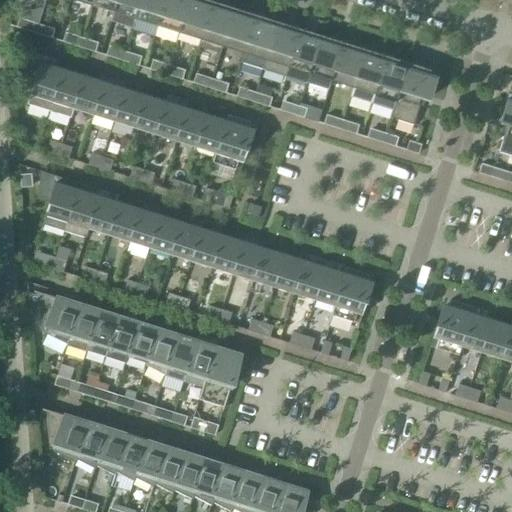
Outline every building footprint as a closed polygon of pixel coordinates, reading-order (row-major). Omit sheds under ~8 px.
[(93,0),(92,5),(113,12),(117,0),(93,0)] [(132,28),(135,19),(141,0),(117,0),(113,12),(111,21),(132,28)] [(141,0),(135,19),(157,26),(165,0),(141,0)] [(165,0),(157,26),(179,33),(189,0),(165,0)] [(189,0),(179,33),(200,39),(211,6),(201,3),(201,0),(189,0)] [(220,53),(222,46),(234,8),(223,4),(221,9),(211,6),(200,39),(198,46),(220,53)] [(222,46),(244,53),(254,20),(244,17),(246,11),(234,8),(222,46)] [(241,62),(263,69),(278,21),(266,18),(265,23),(254,20),(244,53),(241,62)] [(18,28),(34,33),(37,24),(21,19),(18,28)] [(263,69),(285,76),(298,34),(288,30),(289,25),(278,21),(263,69)] [(37,24),(34,33),(49,38),(52,29),(37,24)] [(285,76),(306,83),(321,35),(310,32),(308,37),(298,34),(285,76)] [(65,43),(79,47),(81,38),(67,34),(65,43)] [(328,90),(331,80),(341,47),(331,44),(333,39),(321,35),(306,83),(328,90)] [(81,38),(79,47),(93,52),(96,42),(81,38)] [(331,80),(353,87),(365,49),(353,45),(352,50),(341,47),(331,80)] [(108,56),(122,61),(125,52),(111,47),(108,56)] [(350,97),(372,104),(385,61),(375,58),(376,52),(365,49),(353,87),(350,97)] [(27,104),(49,111),(62,69),(53,66),(55,61),(24,50),(24,77),(35,80),(27,104)] [(125,52),(122,61),(136,65),(139,56),(125,52)] [(372,104),(393,110),(396,101),(408,63),(397,59),(395,64),(385,61),(372,104)] [(151,70),(166,75),(168,65),(154,61),(151,70)] [(396,101),(393,110),(390,118),(413,125),(423,95),(430,98),(436,77),(420,72),(422,67),(408,63),(396,101)] [(168,65),(166,75),(180,79),(182,70),(168,65)] [(71,118),(73,109),(72,108),(82,76),(62,69),(49,111),(71,118)] [(195,84),(209,88),(212,79),(198,75),(195,84)] [(73,109),(93,115),(103,82),(82,76),(72,108),(73,109)] [(212,79),(209,88),(223,93),(226,84),(212,79)] [(93,115),(113,121),(124,89),(103,82),(93,115)] [(238,97),(253,102),(255,93),(241,88),(238,97)] [(113,121),(134,128),(144,95),(124,89),(113,121)] [(255,93),(253,102),(267,106),(269,97),(255,93)] [(134,128),(155,134),(165,102),(144,95),(134,128)] [(511,155),(511,100),(507,100),(501,120),(508,122),(499,152),(511,155)] [(155,134),(175,141),(185,108),(165,102),(155,134)] [(282,111),(296,115),(299,106),(285,102),(282,111)] [(299,106),(296,115),(310,120),(313,111),(299,106)] [(175,141),(196,147),(206,114),(185,108),(175,141)] [(196,147),(215,153),(216,154),(227,121),(225,121),(206,114),(196,147)] [(250,122),(227,115),(225,121),(227,121),(216,154),(215,153),(212,163),(235,170),(238,161),(243,162),(246,151),(249,145),(252,132),(253,129),(248,128),(250,122)] [(326,125),(340,129),(342,120),(328,116),(326,125)] [(342,120),(340,129),(354,134),(357,124),(342,120)] [(369,138),(381,142),(384,133),(372,129),(369,138)] [(384,133),(381,142),(393,146),(396,137),(384,133)] [(46,152),(57,156),(61,144),(50,141),(46,152)] [(408,151),(418,154),(421,145),(411,142),(408,151)] [(61,144),(57,156),(68,159),(72,148),(61,144)] [(87,165),(98,169),(102,157),(91,154),(87,165)] [(102,157),(98,169),(109,172),(113,161),(102,157)] [(478,173),(488,176),(491,167),(481,164),(478,173)] [(129,178),(140,182),(143,170),(132,167),(129,178)] [(42,224),(63,231),(77,189),(68,187),(70,181),(39,170),(40,197),(50,200),(42,224)] [(143,170),(140,182),(150,185),(154,174),(143,170)] [(170,191),(181,195),(184,183),(173,180),(170,191)] [(184,183),(181,195),(192,198),(195,186),(184,183)] [(201,201),(215,205),(219,193),(205,188),(201,201)] [(86,238),(88,229),(87,228),(98,196),(77,189),(63,231),(86,238)] [(219,193),(215,205),(228,209),(232,197),(219,193)] [(87,228),(88,229),(108,235),(118,202),(98,196),(87,228)] [(108,235),(128,241),(139,209),(118,202),(108,235)] [(250,204),(246,215),(257,219),(261,208),(250,204)] [(128,241),(149,248),(159,215),(139,209),(128,241)] [(149,248),(170,254),(180,222),(159,215),(149,248)] [(170,254),(190,261),(201,228),(180,222),(170,254)] [(190,261),(211,267),(221,235),(201,228),(190,261)] [(211,267),(232,274),(242,241),(221,235),(211,267)] [(232,274),(252,280),(262,247),(242,241),(232,274)] [(252,280),(273,287),(283,254),(262,247),(252,280)] [(32,263),(52,269),(55,258),(35,251),(32,263)] [(273,287),(294,293),(304,261),(283,254),(273,287)] [(55,258),(52,269),(63,273),(66,261),(55,258)] [(294,293),(314,300),(319,284),(324,267),(304,261),(294,293)] [(82,279),(93,282),(96,271),(85,267),(82,279)] [(314,300),(334,306),(335,306),(345,273),(344,273),(324,267),(319,284),(314,300)] [(331,315),(354,322),(356,313),(362,315),(371,285),(372,282),(367,280),(369,275),(346,267),(344,273),(345,273),(335,306),(334,306),(331,315)] [(96,271),(93,282),(104,286),(107,274),(96,271)] [(123,292),(134,295),(138,284),(127,280),(123,292)] [(138,284),(134,295),(145,298),(148,287),(138,284)] [(28,293),(29,305),(41,305),(40,293),(36,292),(35,296),(28,293)] [(67,345),(69,337),(79,305),(40,293),(41,305),(41,317),(50,320),(45,333),(67,345)] [(165,305),(175,308),(179,297),(168,293),(165,305)] [(179,297),(175,308),(186,312),(190,300),(179,297)] [(438,339),(435,348),(458,355),(461,346),(460,346),(470,313),(471,313),(473,307),(450,300),(449,306),(443,304),(442,307),(433,337),(438,339)] [(69,337),(88,343),(98,311),(79,305),(69,337)] [(206,318),(217,321),(221,310),(210,306),(206,318)] [(221,310),(217,321),(228,325),(231,313),(221,310)] [(86,351),(105,357),(118,317),(98,311),(88,343),(86,351)] [(460,346),(461,346),(480,352),(491,319),(471,313),(470,313),(460,346)] [(125,363),(127,355),(137,323),(118,317),(105,357),(125,363)] [(247,331),(258,334),(262,323),(251,319),(247,331)] [(480,352),(501,359),(511,326),(491,319),(480,352)] [(127,355),(147,362),(157,329),(137,323),(127,355)] [(262,323),(258,334),(269,338),(273,326),(262,323)] [(501,359),(511,362),(511,325),(511,326),(501,359)] [(146,364),(164,375),(176,336),(157,329),(147,362),(146,364)] [(288,344),(299,347),(303,336),(292,332),(288,344)] [(183,381),(186,374),(196,342),(176,336),(164,375),(183,381)] [(303,336),(299,347),(310,350),(314,339),(303,336)] [(320,354),(327,356),(331,343),(324,341),(320,354)] [(183,381),(202,387),(204,380),(205,380),(215,348),(196,342),(186,374),(183,381)] [(339,360),(347,362),(351,349),(343,347),(339,360)] [(205,380),(204,380),(202,387),(198,399),(224,407),(240,356),(215,348),(205,380)] [(418,385),(425,387),(429,374),(422,372),(418,385)] [(54,385),(65,389),(68,380),(57,376),(54,385)] [(438,391),(445,393),(449,380),(442,378),(438,391)] [(82,394),(93,397),(96,388),(85,385),(82,394)] [(455,396),(466,399),(469,388),(458,385),(455,396)] [(96,388),(93,397),(104,401),(107,392),(96,388)] [(469,388),(466,399),(476,403),(480,391),(469,388)] [(120,406),(131,410),(134,400),(123,397),(120,406)] [(496,409),(507,412),(510,401),(499,398),(496,409)] [(134,400),(131,410),(142,413),(145,404),(134,400)] [(159,418),(170,422),(173,413),(162,409),(159,418)] [(75,463),(76,459),(75,459),(87,423),(49,411),(49,435),(58,437),(53,451),(75,463)] [(173,413),(170,422),(181,425),(184,416),(173,413)] [(190,428),(196,430),(200,420),(194,418),(190,428)] [(209,422),(205,433),(215,436),(218,425),(209,422)] [(94,469),(95,465),(106,429),(87,423),(75,459),(76,459),(94,469)] [(114,475),(115,472),(114,471),(126,435),(106,429),(95,465),(114,475)] [(133,481),(134,478),(134,477),(145,441),(126,435),(114,471),(115,472),(133,481)] [(153,487),(154,484),(153,483),(165,447),(145,441),(134,477),(134,478),(153,487)] [(172,493),(173,490),(184,453),(165,447),(153,483),(154,484),(172,493)] [(192,499),(193,496),(192,496),(203,459),(184,453),(173,490),(192,499)] [(211,505),(212,502),(223,466),(203,459),(192,496),(193,496),(211,505)] [(231,511),(232,508),(231,508),(242,472),(223,466),(212,502),(231,511)] [(239,511),(251,511),(262,478),(242,472),(231,508),(232,508),(239,511)] [(272,511),(281,484),(262,478),(251,511),(272,511)] [(272,511),(299,511),(306,492),(281,484),(272,511)] [(69,505),(81,509),(84,500),(72,496),(69,505)] [(84,500),(81,509),(90,511),(92,511),(96,504),(84,500)]
